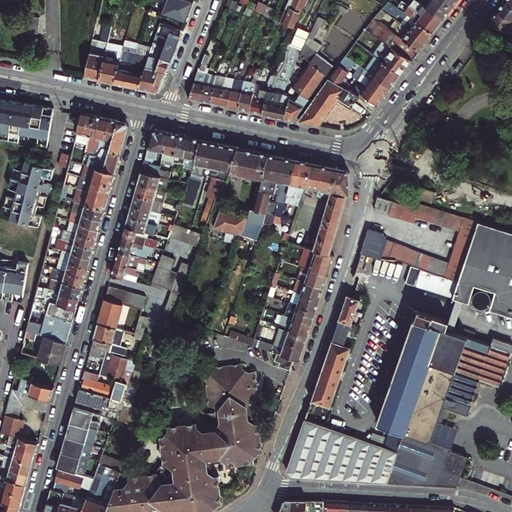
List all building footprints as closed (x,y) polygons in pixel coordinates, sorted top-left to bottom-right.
[(194,1),(190,0),(168,0),(163,13),(186,22),(190,11),(194,1)] [(238,2),(233,0),(228,0),(226,5),(234,9),(238,2)] [(305,0),(292,0),(290,7),(288,10),(285,9),(279,21),(293,27),(303,5),(305,0)] [(383,7),(397,16),(399,14),(404,18),(401,22),(427,40),(434,31),(406,12),(394,4),(389,0),(383,7)] [(444,18),(425,5),(421,2),(417,0),(414,0),(406,12),(434,31),(444,18)] [(424,0),(427,2),(425,5),(444,18),(458,0),(424,0)] [(493,26),(511,34),(511,0),(505,0),(501,6),(493,17),(488,24),(493,26)] [(255,9),(257,5),(249,1),(247,5),(255,9)] [(263,13),(267,5),(259,2),(257,5),(255,9),(263,13)] [(345,13),(347,9),(337,4),(335,8),(345,13)] [(271,17),(275,9),(267,5),(263,13),(271,17)] [(374,17),(379,20),(386,12),(381,9),(374,17)] [(38,34),(40,17),(24,15),(22,32),(30,33),(38,34)] [(311,61),(327,74),(330,69),(333,65),(317,53),(322,45),(313,40),(320,26),(324,19),(319,16),(301,52),(300,53),(300,54),(311,61)] [(384,41),(412,60),(420,49),(403,38),(403,37),(389,28),(379,20),(374,17),(365,28),(384,41)] [(328,21),(324,19),(320,26),(324,29),(328,21)] [(401,22),(396,19),(389,28),(403,37),(403,38),(420,49),(427,40),(401,22)] [(161,22),(156,35),(161,37),(166,24),(161,22)] [(112,26),(103,24),(100,40),(92,38),(85,75),(93,77),(100,79),(108,42),(112,26)] [(161,37),(156,35),(155,38),(158,39),(157,42),(159,43),(166,24),(161,37)] [(290,46),(301,52),(309,33),(298,28),(290,46)] [(165,44),(161,55),(171,59),(179,41),(180,37),(170,33),(165,44)] [(126,39),(124,45),(123,49),(136,52),(139,43),(139,42),(126,39)] [(161,55),(165,44),(159,43),(157,42),(154,41),(152,47),(149,55),(149,57),(159,60),(161,55)] [(374,55),(400,74),(412,60),(384,41),(373,54),(374,55)] [(123,49),(124,45),(108,42),(100,79),(107,80),(114,82),(123,49)] [(152,47),(139,43),(136,52),(149,55),(152,47)] [(266,100),(263,113),(274,116),(285,118),(291,97),(291,96),(287,94),(284,92),(285,89),(287,83),(291,74),(296,63),(298,58),(300,54),(300,53),(301,52),(290,46),(287,45),(281,60),(269,83),(268,86),(266,100)] [(136,52),(123,49),(114,82),(120,83),(126,84),(136,52)] [(149,57),(149,55),(136,52),(126,84),(133,86),(139,87),(149,57)] [(210,55),(205,53),(201,62),(201,67),(205,69),(206,66),(206,64),(210,55)] [(346,54),(329,77),(339,83),(342,79),(352,65),(355,61),(346,54)] [(170,64),(171,59),(161,55),(159,60),(160,60),(157,69),(160,69),(166,72),(170,64)] [(400,74),(374,55),(365,68),(390,87),(400,74)] [(156,91),(159,89),(163,81),(166,72),(160,69),(157,69),(160,60),(159,60),(149,57),(139,87),(156,91)] [(296,63),(301,68),(305,63),(298,58),(296,63)] [(311,61),(304,70),(321,82),(324,78),(327,74),(311,61)] [(355,61),(352,65),(358,69),(353,75),(358,79),(365,68),(355,61)] [(359,95),(361,92),(366,95),(378,103),(390,87),(365,68),(358,79),(359,80),(366,85),(361,91),(360,90),(358,94),(359,95)] [(304,70),(298,78),(315,91),(318,87),(321,82),(304,70)] [(207,73),(200,71),(198,71),(194,80),(189,98),(195,99),(200,100),(204,82),(207,73)] [(210,102),(216,75),(207,73),(204,82),(200,100),(205,101),(210,102)] [(291,74),(287,83),(289,85),(295,77),(291,74)] [(219,104),(225,77),(216,75),(210,102),(215,103),(219,104)] [(256,83),(258,76),(255,75),(252,82),(244,80),(238,108),(244,109),(250,111),(256,83)] [(229,106),(235,78),(225,77),(219,104),(224,105),(229,106)] [(338,99),(348,105),(354,96),(357,98),(358,96),(359,95),(358,94),(339,83),(329,77),(324,84),(298,121),(310,123),(320,125),(338,99)] [(238,108),(244,80),(235,78),(229,106),(234,107),(238,108)] [(315,91),(298,78),(291,88),(294,90),(295,88),(297,90),(301,92),(310,98),(312,95),(315,91)] [(354,87),(342,79),(339,83),(358,94),(360,90),(361,91),(366,85),(359,80),(354,87)] [(266,100),(268,86),(256,83),(250,111),(256,112),(263,113),(266,100)] [(291,96),(291,97),(285,118),(289,119),(294,120),(310,98),(301,92),(296,100),(291,98),(297,90),(295,88),(294,90),(291,88),(289,91),(287,94),(291,96)] [(351,108),(357,98),(354,96),(348,105),(351,108)] [(0,133),(2,134),(1,145),(20,149),(22,138),(38,142),(36,151),(46,153),(53,113),(2,104),(0,104),(0,302),(14,305),(15,296),(25,297),(31,268),(21,266),(19,273),(4,270),(4,266),(13,268),(14,265),(0,262),(0,133)] [(86,152),(87,149),(95,118),(89,117),(83,116),(77,137),(82,138),(79,147),(82,147),(81,150),(86,152)] [(98,152),(101,142),(103,143),(105,132),(103,131),(106,120),(100,119),(95,118),(87,149),(98,152)] [(103,131),(105,132),(103,143),(105,144),(102,153),(109,155),(118,123),(115,122),(112,122),(106,120),(103,131)] [(122,124),(118,123),(109,155),(108,161),(118,164),(128,131),(126,125),(122,124)] [(158,132),(153,135),(146,157),(141,176),(158,180),(160,170),(161,166),(154,165),(157,153),(163,154),(165,144),(163,144),(166,133),(161,132),(158,132)] [(172,163),(178,136),(172,135),(166,133),(163,144),(165,144),(163,154),(161,165),(172,167),(172,163)] [(177,172),(181,173),(182,170),(189,138),(185,137),(178,136),(172,163),(178,165),(177,172)] [(188,167),(190,160),(194,161),(199,141),(193,139),(189,138),(182,170),(185,170),(186,168),(188,169),(188,167)] [(206,142),(199,141),(194,161),(193,168),(192,173),(202,175),(210,143),(206,142)] [(228,175),(237,149),(229,147),(210,143),(202,175),(210,177),(209,178),(214,179),(206,198),(210,198),(202,223),(206,224),(215,198),(219,199),(228,175)] [(260,183),(268,156),(252,152),(237,149),(228,175),(260,183)] [(278,158),(268,156),(260,183),(251,212),(264,216),(279,219),(281,211),(283,212),(284,209),(266,204),(272,183),(282,186),(281,194),(286,195),(288,187),(291,187),(296,162),(278,158)] [(102,159),(101,163),(97,162),(94,171),(115,177),(117,170),(118,164),(108,161),(102,159)] [(305,189),(311,165),(302,163),(296,162),(291,187),(288,187),(286,195),(283,205),(297,209),(305,190),(305,189)] [(349,176),(345,173),(337,171),(323,168),(311,165),(305,189),(317,191),(315,196),(328,199),(312,252),(328,257),(337,228),(340,219),(346,198),(348,198),(350,196),(349,176)] [(51,191),(50,190),(45,189),(47,184),(54,186),(57,175),(28,168),(25,178),(15,176),(11,194),(20,196),(18,206),(8,204),(6,212),(16,215),(13,224),(41,231),(43,221),(38,219),(40,211),(45,212),(48,203),(42,201),(44,195),(48,196),(49,196),(50,195),(50,194),(51,194),(51,193),(51,192),(51,191)] [(170,173),(160,170),(158,180),(161,180),(168,182),(170,173)] [(115,177),(94,171),(91,183),(112,188),(114,181),(115,177)] [(196,176),(191,175),(190,182),(188,187),(187,191),(181,206),(186,208),(196,176)] [(161,180),(158,180),(141,176),(140,181),(138,186),(158,191),(161,180)] [(110,192),(112,188),(91,183),(88,196),(108,201),(110,192)] [(158,191),(138,186),(137,190),(135,197),(154,203),(158,191)] [(431,204),(434,194),(421,190),(417,200),(431,204)] [(108,201),(88,196),(84,207),(105,213),(107,205),(108,201)] [(151,213),(154,203),(135,197),(134,201),(132,208),(151,213)] [(426,256),(419,254),(413,252),(405,250),(399,248),(394,246),(387,243),(382,261),(388,261),(394,262),(401,264),(407,266),(412,268),(414,268),(421,271),(427,273),(433,275),(439,277),(445,279),(452,281),(459,284),(460,282),(466,263),(468,257),(470,251),(471,245),(478,225),(464,220),(459,219),(452,217),(446,215),(443,214),(439,213),(433,211),(427,209),(424,208),(419,207),(414,205),(413,211),(410,210),(404,208),(397,206),(391,204),(383,201),(377,199),(375,205),(374,211),(379,213),(386,216),(392,218),(399,220),(406,223),(414,225),(415,220),(423,223),(429,225),(435,227),(439,228),(442,229),(448,231),(454,233),(459,234),(457,240),(455,246),(453,252),(451,258),(449,264),(444,262),(438,260),(436,259),(432,258),(426,256)] [(74,209),(78,210),(77,215),(102,222),(103,218),(105,213),(84,207),(77,205),(76,205),(74,209)] [(246,217),(218,207),(211,228),(239,238),(246,217)] [(131,212),(129,219),(148,224),(149,222),(159,225),(161,216),(151,213),(132,208),(131,212)] [(75,222),(71,221),(70,224),(99,232),(101,226),(102,222),(77,215),(75,222)] [(148,224),(129,219),(128,224),(126,230),(145,236),(155,238),(158,227),(148,224)] [(98,236),(99,232),(70,224),(69,228),(73,229),(71,234),(96,241),(98,236)] [(477,286),(498,293),(497,295),(511,299),(511,306),(508,315),(511,316),(511,235),(499,231),(478,225),(471,245),(470,251),(468,257),(466,263),(460,282),(476,288),(477,286)] [(169,238),(175,240),(180,228),(174,226),(173,228),(172,231),(171,234),(169,238)] [(175,240),(182,243),(187,231),(180,228),(175,240)] [(125,235),(123,242),(145,248),(153,251),(155,245),(143,242),(145,236),(126,230),(125,235)] [(182,243),(188,245),(193,233),(187,231),(182,243)] [(387,243),(383,236),(376,234),(368,231),(365,242),(361,256),(376,260),(382,261),(387,243)] [(188,245),(194,248),(199,235),(193,233),(188,245)] [(95,246),(96,241),(71,234),(69,241),(65,240),(64,243),(94,251),(95,246)] [(204,243),(201,236),(199,235),(194,248),(201,250),(204,243)] [(143,254),(145,248),(123,242),(121,248),(119,255),(140,260),(142,254),(143,254)] [(63,247),(67,248),(65,254),(91,261),(93,255),(94,251),(64,243),(63,247)] [(303,250),(298,268),(302,269),(327,278),(331,268),(333,259),(328,257),(312,252),(303,250)] [(90,265),(91,261),(65,254),(64,260),(60,259),(59,262),(88,270),(90,265)] [(140,260),(119,255),(118,259),(116,266),(138,272),(138,270),(148,273),(149,269),(138,266),(140,260)] [(152,286),(158,288),(165,291),(171,273),(175,260),(169,258),(163,256),(158,269),(152,286)] [(58,266),(62,267),(60,273),(85,280),(87,273),(88,270),(59,262),(58,266)] [(155,338),(168,343),(170,336),(173,330),(175,323),(177,316),(179,310),(182,304),(184,298),(190,280),(195,267),(189,265),(182,263),(178,276),(171,293),(169,299),(167,305),(165,311),(162,318),(160,325),(158,331),(155,338)] [(136,278),(138,272),(116,266),(115,271),(113,278),(125,281),(127,275),(136,278)] [(476,288),(460,282),(459,284),(452,281),(445,279),(439,277),(433,275),(427,273),(421,271),(414,268),(412,268),(407,281),(455,297),(455,300),(470,305),(476,288)] [(325,284),(327,278),(302,269),(298,281),(323,290),(325,284)] [(85,283),(85,280),(60,273),(58,280),(55,279),(54,282),(83,290),(85,283)] [(171,273),(165,291),(167,292),(171,293),(178,276),(174,274),(171,273)] [(280,275),(275,274),(271,286),(276,287),(280,275)] [(44,290),(47,280),(41,278),(39,289),(43,290),(44,290)] [(323,290),(298,281),(292,279),(290,286),(296,288),(294,293),(319,302),(321,296),(323,290)] [(82,293),(83,290),(54,282),(52,281),(49,288),(52,289),(61,292),(60,295),(80,301),(82,293)] [(267,298),(272,299),(276,287),(271,286),(267,298)] [(77,309),(80,301),(60,295),(58,300),(50,298),(46,297),(44,303),(40,302),(43,290),(39,289),(32,313),(44,317),(73,325),(77,309)] [(109,289),(106,301),(114,304),(121,306),(127,308),(129,308),(136,311),(142,313),(147,300),(140,298),(132,296),(125,294),(117,291),(109,289)] [(318,307),(319,302),(294,293),(289,305),(315,314),(318,307)] [(492,302),(492,299),(490,296),(488,294),(485,293),(482,293),(479,294),(476,296),(475,299),(474,302),(475,305),(476,308),(478,310),(481,311),(485,311),(488,310),(490,308),(492,305),(492,302)] [(508,315),(511,306),(511,299),(497,295),(492,311),(508,315)] [(346,346),(361,301),(347,296),(343,308),(314,396),(313,400),(333,406),(352,348),(346,346)] [(121,306),(114,304),(106,301),(103,311),(103,313),(124,320),(127,308),(121,306)] [(314,320),(315,314),(289,305),(288,305),(284,317),(311,327),(314,320)] [(462,481),(469,459),(449,453),(450,450),(431,443),(437,425),(437,423),(441,425),(446,411),(466,418),(480,382),(497,388),(511,346),(511,343),(493,337),(491,344),(458,333),(461,324),(419,309),(379,423),(392,428),(386,446),(306,418),(288,473),(292,480),(414,487),(459,489),(462,481)] [(101,320),(99,326),(120,332),(124,320),(103,313),(101,320)] [(30,321),(27,334),(43,338),(67,346),(71,333),(73,325),(44,317),(42,324),(30,321)] [(141,338),(147,319),(141,317),(139,324),(135,336),(141,338)] [(311,327),(284,317),(282,317),(278,328),(308,338),(310,332),(311,327)] [(236,321),(230,318),(227,326),(233,328),(236,321)] [(96,337),(92,351),(126,359),(129,349),(119,346),(123,333),(120,332),(99,326),(96,337)] [(292,361),(299,364),(305,346),(308,338),(278,328),(272,347),(229,334),(227,341),(274,356),(292,361)] [(36,361),(61,368),(65,355),(67,346),(43,338),(36,361)] [(133,361),(126,359),(92,351),(91,356),(90,358),(104,362),(99,379),(122,386),(126,387),(133,361)] [(288,372),(292,361),(274,356),(272,363),(278,365),(276,369),(288,372)] [(129,485),(126,490),(115,491),(107,511),(215,511),(219,507),(224,506),(222,478),(214,479),(207,474),(208,461),(219,458),(226,463),(227,469),(256,467),(256,462),(261,457),(268,456),(269,455),(265,428),(259,429),(251,424),(249,413),(256,406),(262,405),(259,376),(252,377),(247,372),(246,369),(217,371),(217,376),(213,381),(207,382),(211,411),(217,410),(220,416),(222,429),(219,433),(208,434),(204,431),(202,427),(172,430),(172,434),(169,439),(164,439),(167,469),(171,469),(175,471),(177,484),(165,485),(159,482),(158,478),(129,480),(129,485)] [(116,403),(121,405),(127,388),(126,387),(122,386),(120,394),(92,386),(95,377),(85,374),(83,383),(86,384),(85,386),(83,393),(117,402),(116,403)] [(19,395),(51,404),(53,397),(54,392),(22,382),(19,395)] [(77,405),(103,413),(101,419),(115,423),(136,432),(142,415),(130,410),(136,387),(129,384),(127,388),(121,405),(116,403),(80,393),(78,399),(77,405)] [(51,404),(19,395),(12,393),(1,437),(8,439),(15,441),(19,443),(24,424),(18,423),(22,409),(47,416),(51,404)] [(75,411),(66,441),(86,447),(94,449),(101,426),(93,424),(95,417),(75,411)] [(450,450),(456,432),(437,425),(431,443),(450,450)] [(38,448),(19,443),(15,441),(8,439),(6,444),(0,442),(0,448),(5,450),(16,453),(15,455),(25,457),(25,455),(35,458),(37,453),(38,448)] [(62,456),(82,462),(86,447),(66,441),(65,448),(62,456)] [(0,452),(0,458),(2,460),(32,469),(34,462),(35,458),(25,455),(25,457),(15,455),(16,453),(5,450),(4,454),(0,452)] [(85,480),(90,465),(82,462),(62,456),(58,472),(61,472),(85,480)] [(93,486),(89,495),(84,509),(83,511),(107,511),(115,491),(125,464),(103,456),(94,483),(93,486)] [(31,472),(32,469),(2,460),(0,465),(0,464),(0,469),(10,472),(10,474),(20,477),(20,475),(30,478),(31,472)] [(10,474),(10,472),(0,469),(0,481),(8,483),(26,489),(29,481),(30,478),(20,475),(20,477),(10,474)] [(94,483),(85,480),(61,472),(60,475),(93,486),(94,483)] [(80,492),(89,495),(93,486),(60,475),(58,481),(55,494),(64,497),(68,498),(70,490),(80,493),(80,492)] [(5,494),(23,500),(25,493),(26,489),(8,483),(5,494)] [(59,511),(62,503),(64,497),(55,494),(52,493),(46,511),(59,511)] [(7,506),(20,510),(22,504),(23,500),(5,494),(2,505),(7,506)] [(65,507),(66,504),(62,503),(59,511),(71,511),(72,509),(65,507)] [(306,511),(307,503),(288,503),(285,504),(281,511),(306,511)] [(322,511),(323,503),(307,503),(306,511),(322,511)] [(347,511),(349,504),(339,504),(328,503),(327,511),(347,511)]
